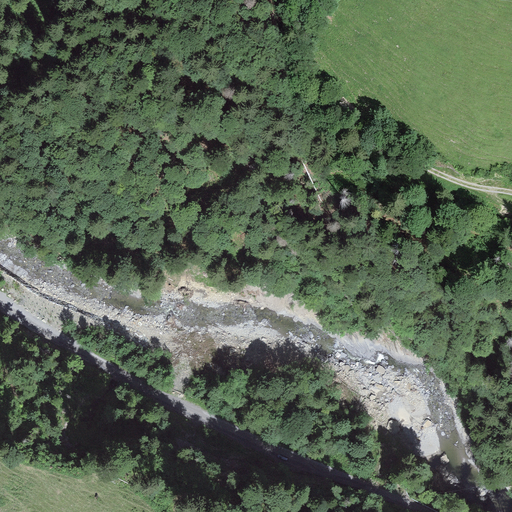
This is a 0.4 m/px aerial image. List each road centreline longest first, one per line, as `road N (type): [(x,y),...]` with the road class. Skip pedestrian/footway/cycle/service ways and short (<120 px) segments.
road 1 (unclassified): [(0,303),(247,439),(426,511)]
road 2 (track): [(230,0),(241,20),(429,168),(511,191)]
